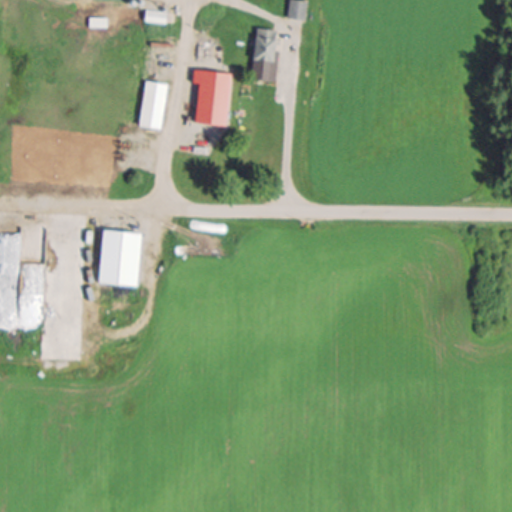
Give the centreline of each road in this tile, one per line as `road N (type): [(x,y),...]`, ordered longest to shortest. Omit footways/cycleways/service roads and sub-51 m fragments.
road 1 (residential): [(511,213),(293,209)]
road 2 (track): [(159,199),(0,202)]
